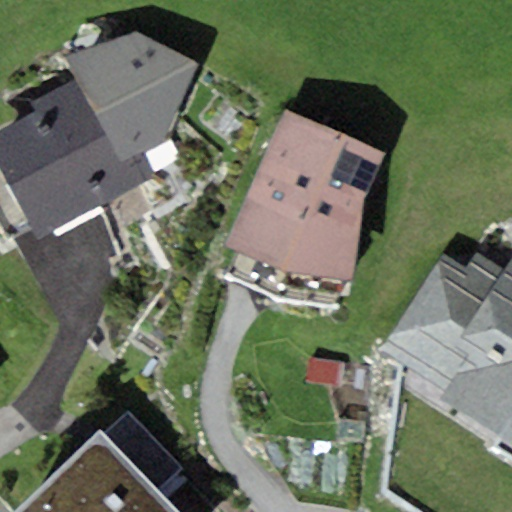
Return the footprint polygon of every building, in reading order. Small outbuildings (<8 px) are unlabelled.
[(0,172),(38,241),(155,178),(142,154),(167,141),(198,66),(135,32),(65,59),(77,79),(31,105),(36,114),(0,133),(0,172)] [(286,110),(225,246),(284,272),(350,283),(362,199),(386,155),(345,136),(286,110)] [(511,257),(504,271),(477,253),(466,271),(443,256),(381,350),(446,392),(441,401),(511,446),(511,257)] [(128,413),(105,435),(158,493),(183,471),(128,413)] [(100,430),(15,511),(176,511),(158,493),(105,435),(100,430)]
